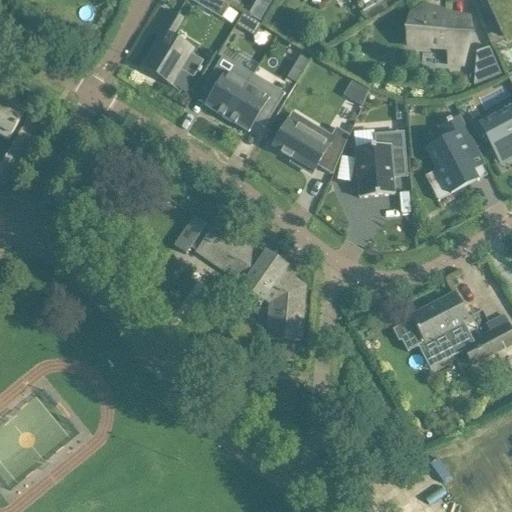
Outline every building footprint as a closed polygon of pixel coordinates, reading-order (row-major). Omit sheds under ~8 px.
[(220,2),(216,0),(188,0),(189,0),(212,14),(220,2)] [(354,0),(362,13),(384,0),(354,0)] [(511,0),(493,0),(488,2),(504,40),(511,36),(511,0)] [(410,16),(408,47),(436,49),(437,37),(451,38),(448,64),(462,65),(463,51),(466,52),(468,21),(452,19),(452,21),(439,20),(439,12),(421,6),(414,16),(410,16)] [(183,20),(166,10),(151,34),(158,38),(139,69),(171,88),(194,50),(172,37),(183,20)] [(243,15),(235,27),(251,36),(258,24),(243,15)] [(475,51),(473,85),(500,74),(488,46),(475,51)] [(302,51),(286,78),(297,84),(313,57),(302,51)] [(226,121),(253,76),(222,57),(203,88),(204,88),(205,86),(213,91),(203,107),(226,121)] [(266,126),(285,95),(253,76),(226,121),(248,134),(258,118),(266,123),(265,125),(266,126)] [(352,81),(343,96),(361,107),(368,91),(352,81)] [(18,101),(0,90),(0,137),(13,145),(0,166),(0,176),(0,177),(0,187),(3,189),(38,129),(26,122),(25,122),(21,120),(25,112),(15,106),(18,101)] [(404,102),(394,100),(395,119),(405,118),(404,102)] [(511,106),(477,125),(495,158),(510,150),(511,153),(511,106)] [(485,166),(459,117),(438,128),(445,141),(427,151),(449,194),(469,183),(467,180),(475,175),(473,171),(485,166)] [(297,127),(288,121),(271,149),(313,174),(317,167),(332,176),(349,136),(336,129),(330,138),(301,120),(297,127)] [(406,178),(402,134),(375,137),(376,147),(355,149),(359,199),(394,196),(392,179),(406,178)] [(257,359),(273,361),(293,362),(294,348),(293,348),(294,342),(301,343),(305,287),(278,268),(281,263),(266,252),(262,258),(215,225),(211,231),(206,227),(206,226),(195,218),(174,248),(186,256),(191,249),(196,252),(195,253),(242,286),(238,292),(259,307),(264,301),(269,304),(266,340),(268,340),(267,346),(258,345),(257,359)] [(469,321),(455,294),(409,318),(412,323),(392,333),(398,345),(401,343),(407,355),(417,349),(429,372),(465,353),(475,348),(472,343),(462,324),(469,321)] [(471,366),(511,344),(511,331),(504,316),(486,326),(490,333),(472,343),(475,348),(465,353),(471,366)] [(285,441),(299,442),(305,384),(290,383),(285,441)]
